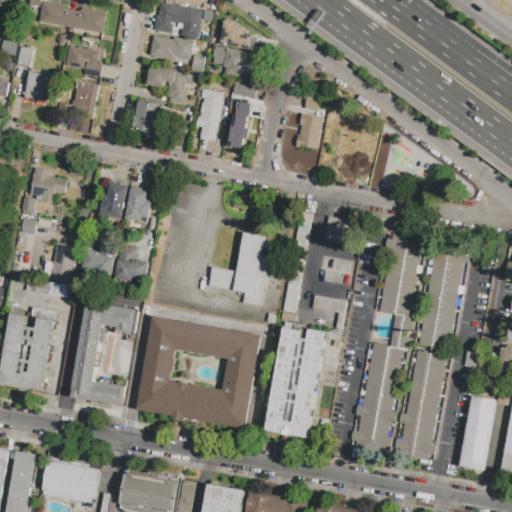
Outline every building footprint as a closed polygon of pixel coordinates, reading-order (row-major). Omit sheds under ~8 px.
[(45,1),(70,6),(69,8),(70,8),(70,10),(81,12),(81,10),(82,10),(83,8),(108,12),(104,33),(92,31),(92,36),(79,34),(80,29),(42,22),(45,1)] [(0,2),(8,4),(5,20),(0,19),(0,2)] [(163,4),(203,10),(199,37),(185,35),(187,22),(172,20),(170,33),(159,31),(163,4)] [(224,20),(237,22),(237,26),(245,28),(244,33),(255,35),(253,49),(220,44),(224,20)] [(60,44),(61,34),(68,35),(66,45),(60,44)] [(154,36),(195,42),(192,61),(176,58),(175,62),(151,58),(154,36)] [(5,41),(18,43),(16,55),(3,53),(5,41)] [(71,46),(72,47),(72,45),(76,46),(76,47),(105,52),(101,78),(85,75),(86,70),(67,66),(71,46)] [(22,47),(34,49),(31,67),(19,65),(22,47)] [(215,47),(225,49),(224,57),(214,55),(215,47)] [(226,49),(248,52),(247,60),(253,61),(252,66),(256,67),(254,80),(225,76),(227,68),(223,67),(226,49)] [(151,67),(196,74),(193,89),(188,88),(186,104),(167,102),(170,82),(166,82),(165,88),(149,85),(151,67)] [(30,72),(49,75),(45,101),(26,98),(30,72)] [(0,81),(10,83),(7,98),(1,97),(0,99),(0,81)] [(100,85),(94,120),(86,119),(87,112),(74,110),(73,118),(57,116),(59,102),(73,104),(77,82),(100,85)] [(236,82),(262,86),(261,97),(234,93),(236,82)] [(225,90),(226,83),(234,85),(232,92),(225,90)] [(203,89),(223,92),(215,142),(200,140),(202,127),(196,126),(197,117),(201,117),(201,114),(200,114),(202,103),(203,103),(204,99),(202,99),(203,89)] [(308,98),(320,100),(318,111),(306,109),(308,98)] [(140,102),(161,105),(157,133),(134,130),(137,110),(139,110),(140,102)] [(229,147),(244,149),(249,103),(234,102),(229,147)] [(228,119),(230,103),(236,104),(234,120),(228,119)] [(301,113),(306,114),(305,115),(323,118),(318,150),(296,147),(298,135),(301,135),(302,125),(299,125),(301,113)] [(37,168),(52,170),(51,177),(69,180),(67,195),(57,193),(55,204),(42,202),(43,197),(33,195),(37,168)] [(110,183),(127,185),(123,219),(102,216),(105,192),(109,192),(110,183)] [(132,187),(149,189),(149,191),(153,192),(149,224),(127,221),(132,187)] [(25,198),(36,199),(34,211),(36,211),(35,217),(33,217),(22,215),(25,198)] [(301,212),(312,214),(295,313),(285,312),(301,212)] [(329,217),(359,222),(355,245),(325,241),(329,217)] [(24,219),(37,221),(35,234),(22,232),(24,219)] [(38,233),(40,220),(53,222),(52,235),(38,233)] [(243,303),(245,293),(209,287),(213,268),(238,272),(245,233),(271,237),(269,249),(272,250),(263,306),(243,303)] [(393,234),(429,239),(426,256),(419,254),(409,315),(414,316),(408,348),(391,345),(396,314),(380,312),(386,275),(382,274),(388,240),(392,240),(393,234)] [(87,251),(99,252),(101,242),(118,245),(113,276),(98,274),(98,270),(85,268),(87,251)] [(58,243),(76,246),(70,283),(52,280),(58,243)] [(122,247),(138,249),(136,260),(152,262),(149,279),(132,277),(131,282),(117,280),(122,247)] [(436,247),(465,251),(448,352),(419,347),(436,247)] [(12,272),(14,261),(29,263),(27,274),(12,272)] [(27,292),(29,279),(76,287),(74,300),(27,292)] [(315,296),(347,301),(342,329),(336,328),(338,314),(313,309),(315,296)] [(87,301),(140,310),(136,336),(115,333),(116,328),(103,326),(93,381),(127,386),(124,405),(71,396),(87,301)] [(13,313),(30,316),(28,327),(37,329),(39,317),(56,320),(44,391),(1,384),(13,313)] [(155,318),(261,336),(245,428),(139,409),(155,318)] [(286,328),(303,331),(302,339),(308,340),(310,329),(327,332),(309,441),(269,434),(286,328)] [(372,343),(403,348),(393,411),(397,412),(396,422),(390,421),(387,438),(390,439),(389,447),(386,447),(385,452),(353,446),(355,430),(358,431),(361,417),(355,416),(357,406),(362,406),(372,343)] [(502,348),(507,348),(507,346),(509,347),(509,346),(511,346),(511,363),(500,361),(502,348)] [(467,351),(478,353),(476,370),(464,368),(467,351)] [(417,352),(447,357),(432,444),(437,445),(435,456),(429,455),(428,460),(401,456),(402,451),(395,450),(397,439),(401,440),(404,424),(399,423),(401,413),(407,414),(417,352)] [(498,404),(501,386),(511,387),(511,394),(510,406),(498,404)] [(473,396),(498,400),(486,472),(461,468),(473,396)] [(511,419),(511,473),(502,472),(511,419)] [(0,447),(11,450),(0,509),(0,447)] [(8,511),(18,452),(38,456),(28,511),(8,511)] [(49,461),(103,470),(97,505),(43,495),(49,461)] [(126,475),(178,484),(172,511),(151,511),(120,506),(126,475)] [(190,511),(193,482),(179,480),(175,511),(190,511)] [(204,511),(209,486),(244,491),(240,511),(204,511)] [(100,511),(103,494),(110,495),(107,511),(100,511)] [(107,511),(111,494),(118,495),(115,511),(107,511)] [(247,511),(251,494),(307,503),(305,511),(247,511)]
